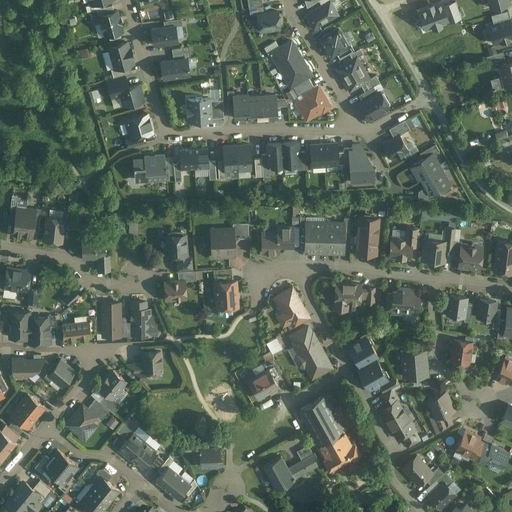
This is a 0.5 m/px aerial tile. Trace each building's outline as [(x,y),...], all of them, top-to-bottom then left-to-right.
[(487,0),(490,8),(509,3),(507,0),(487,0)] [(103,1),(91,4),(86,5),(87,11),(97,9),(104,7),(103,1)] [(322,5),(306,15),(314,28),(338,14),(330,1),(322,5)] [(455,1),(442,5),(448,20),(447,21),(448,23),(462,18),(455,1)] [(427,8),(419,11),(425,28),(433,26),(433,28),(441,25),(440,23),(447,21),(448,20),(442,5),(442,3),(434,6),(433,4),(426,7),(427,8)] [(104,7),(97,9),(99,16),(100,16),(100,15),(114,11),(112,4),(104,7)] [(264,6),(249,8),(250,15),(257,14),(257,13),(265,12),(264,6)] [(119,16),(117,10),(100,15),(100,16),(102,22),(100,22),(102,29),(103,28),(105,35),(123,30),(121,24),(122,23),(120,16),(119,16)] [(277,10),(257,13),(257,14),(258,18),(255,20),(256,25),(259,26),(260,30),(260,31),(261,30),(279,28),(280,28),(280,27),(278,11),(277,10)] [(493,23),(486,25),(491,43),(511,37),(511,18),(510,19),(508,10),(491,15),(493,23)] [(163,21),(164,27),(175,25),(175,26),(182,25),(181,18),(163,21)] [(151,29),(154,45),(177,41),(175,26),(175,25),(164,27),(151,29)] [(337,28),(319,39),(330,57),(335,54),(348,46),(337,28)] [(279,47),(270,52),(271,54),(271,53),(290,86),(292,85),(308,76),(311,74),(291,40),(279,47)] [(275,41),(264,47),(268,54),(270,52),(279,47),(275,41)] [(127,42),(109,47),(115,68),(128,64),(133,63),(131,56),(133,55),(131,48),(129,49),(127,42)] [(348,46),(335,54),(339,60),(349,54),(354,51),(351,45),(348,46)] [(172,48),(173,59),(187,57),(190,57),(189,46),(172,48)] [(363,53),(360,48),(354,51),(349,54),(352,59),(357,56),(357,57),(363,53)] [(503,51),(486,56),(488,63),(504,58),(503,51)] [(357,57),(357,56),(352,59),(337,68),(350,90),(361,84),(370,79),(370,78),(357,57)] [(173,59),(161,61),(163,78),(189,74),(188,67),(189,67),(189,65),(188,65),(187,57),(173,59)] [(511,83),(511,61),(499,65),(502,77),(491,80),(494,89),(511,83)] [(128,64),(115,68),(111,69),(113,77),(130,72),(128,64)] [(376,75),(370,78),(370,79),(361,84),(365,91),(373,86),(380,82),(376,75)] [(125,76),(107,81),(112,97),(121,94),(124,105),(144,99),(139,84),(128,87),(125,76)] [(308,76),(292,85),(298,95),(303,93),(314,86),(308,76)] [(314,86),(303,93),(305,96),(308,95),(309,96),(320,90),(317,85),(314,86)] [(365,91),(358,95),(361,101),(377,92),(373,86),(365,91)] [(91,90),(95,101),(101,100),(98,88),(91,90)] [(320,90),(309,96),(308,95),(305,96),(303,93),(298,95),(297,96),(300,101),(299,102),(302,107),(301,109),(303,112),(305,112),(309,118),(323,109),(323,110),(330,106),(320,89),(320,90)] [(361,101),(357,103),(367,120),(389,107),(380,90),(377,92),(361,101)] [(234,95),(233,95),(234,108),(235,118),(248,117),(248,119),(249,119),(247,94),(234,95)] [(275,94),(248,96),(248,94),(247,94),(249,119),(277,117),(276,106),(276,98),(275,94)] [(196,98),(188,99),(188,107),(187,107),(187,113),(188,113),(189,121),(211,120),(210,98),(202,98),(202,97),(196,97),(196,98)] [(284,98),(276,98),(276,106),(287,105),(287,102),(284,98)] [(148,113),(138,116),(135,115),(131,116),(129,118),(128,119),(126,122),(131,137),(131,138),(143,134),(153,132),(148,113)] [(416,125),(421,123),(418,114),(413,116),(416,125)] [(404,120),(389,129),(394,137),(399,134),(400,135),(410,129),(404,120)] [(506,131),(496,134),(500,152),(511,149),(510,143),(508,136),(506,131)] [(143,134),(131,138),(131,137),(126,139),(128,148),(145,143),(143,134)] [(400,135),(399,134),(394,137),(383,144),(388,152),(387,155),(388,157),(391,158),(392,159),(408,150),(400,135)] [(298,142),(283,143),(283,142),(282,142),(284,166),(284,165),(296,165),(299,164),(299,165),(300,165),(299,151),(298,141),(298,142)] [(282,143),(267,144),(267,143),(267,154),(268,167),(269,167),(272,166),(284,166),(282,142),(282,143)] [(336,143),(324,144),(325,165),(338,164),(337,152),(336,143)] [(249,144),(236,145),(238,170),(251,169),(249,144)] [(324,144),(311,145),(312,166),(325,165),(324,144)] [(373,167),(360,144),(353,144),(353,148),(353,150),(349,150),(350,165),(351,180),(364,179),(364,181),(374,181),(373,167)] [(439,151),(435,144),(420,153),(423,158),(432,153),(433,155),(439,151)] [(236,145),(223,146),(224,161),(225,171),(226,171),(238,170),(236,145)] [(207,147),(193,148),(195,168),(209,167),(207,147)] [(193,148),(179,149),(181,169),(195,168),(193,148)] [(353,148),(343,148),(343,151),(344,164),(344,165),(350,165),(349,150),(353,150),(353,148)] [(305,151),(299,151),(300,165),(299,165),(299,164),(296,165),(296,170),(306,169),(305,151)] [(423,158),(411,166),(419,180),(423,178),(440,168),(439,165),(433,155),(432,153),(423,158)] [(267,154),(261,154),(261,158),(263,176),(270,176),(272,173),(272,166),(269,167),(268,167),(267,154)] [(165,155),(144,156),(144,158),(134,159),(135,166),(134,166),(134,168),(135,168),(136,180),(168,177),(168,175),(167,165),(165,166),(165,157),(165,155)] [(173,157),(165,157),(165,166),(167,165),(168,175),(174,175),(173,157)] [(261,158),(254,159),(256,177),(263,176),(261,158)] [(224,161),(217,161),(219,179),(226,179),(226,171),(225,171),(224,161)] [(445,162),(439,165),(440,168),(442,171),(448,167),(445,162)] [(440,168),(423,178),(426,183),(424,184),(426,187),(430,193),(433,191),(435,194),(441,190),(443,193),(452,188),(442,171),(440,168)] [(426,187),(418,191),(418,198),(430,199),(430,193),(426,187)] [(17,206),(11,205),(9,223),(15,224),(17,207),(17,206)] [(17,207),(15,224),(13,235),(23,236),(26,208),(17,207)] [(35,209),(26,208),(23,236),(32,237),(35,210),(35,209)] [(41,209),(35,208),(35,209),(35,210),(35,212),(33,226),(39,227),(41,209)] [(455,222),(456,213),(423,209),(422,218),(455,222)] [(64,219),(47,217),(44,240),(62,242),(63,227),(64,219)] [(379,218),(359,217),(357,235),(377,236),(379,218)] [(129,221),(129,234),(140,234),(140,221),(129,221)] [(306,222),(306,232),(305,252),(324,252),(325,222),(306,222)] [(344,222),(325,222),(324,252),(343,253),(344,232),(344,222)] [(248,223),(232,223),(233,228),(234,237),(249,236),(248,223)] [(277,232),(262,232),(262,253),(276,253),(276,250),(278,247),(285,247),(285,235),(287,235),(287,227),(278,227),(277,232)] [(293,227),(287,227),(287,235),(285,235),(285,247),(293,247),(293,227)] [(420,229),(407,227),(406,238),(412,239),(411,246),(418,247),(420,229)] [(233,228),(211,229),(212,257),(235,255),(234,237),(233,228)] [(185,234),(181,230),(169,231),(169,234),(168,235),(166,235),(167,245),(166,247),(167,249),(168,256),(177,255),(177,258),(186,257),(186,254),(187,254),(185,234)] [(377,236),(357,235),(356,253),(376,254),(377,236)] [(103,237),(96,237),(96,238),(82,239),(83,257),(84,258),(97,257),(104,257),(104,256),(103,237)] [(406,238),(391,237),(389,257),(410,259),(411,246),(412,239),(406,238)] [(446,241),(428,239),(427,247),(426,247),(424,249),(423,257),(425,259),(444,261),(446,241)] [(511,242),(498,240),(495,261),(492,264),(492,267),(494,270),(511,272),(511,242)] [(472,242),(469,245),(461,244),(458,265),(479,268),(482,249),(472,242)] [(110,256),(104,256),(104,257),(97,257),(98,270),(111,270),(110,256)] [(177,258),(177,271),(178,271),(178,272),(192,271),(191,257),(189,257),(186,257),(177,258)] [(30,271),(7,268),(4,287),(27,291),(30,271)] [(231,268),(217,269),(217,282),(226,282),(226,280),(232,279),(231,268)] [(184,280),(167,282),(165,284),(166,291),(164,294),(164,297),(166,300),(183,298),(185,296),(184,280)] [(217,282),(214,282),(216,308),(238,307),(236,281),(226,282),(217,282)] [(360,284),(352,284),(351,285),(347,285),(346,283),(336,283),(335,309),(347,309),(347,303),(359,304),(360,298),(367,298),(367,289),(360,288),(360,284)] [(300,301),(292,287),(274,298),(284,315),(280,317),(279,320),(282,325),(285,325),(291,322),(294,327),(301,323),(298,318),(299,317),(298,316),(306,311),(305,311),(299,301),(300,301)] [(413,289),(401,287),(400,291),(393,290),(393,294),(391,310),(392,310),(418,312),(420,296),(413,295),(413,289)] [(38,289),(29,288),(28,303),(37,304),(38,289)] [(375,288),(367,288),(367,289),(367,298),(366,304),(374,305),(375,288)] [(74,290),(66,297),(66,300),(71,305),(79,296),(74,290)] [(393,294),(386,293),(385,310),(392,311),(392,310),(391,310),(393,294)] [(467,297),(450,295),(447,315),(464,317),(465,317),(467,303),(467,297)] [(496,301),(480,299),(477,317),(493,320),(494,320),(495,309),(496,301)] [(146,310),(146,302),(132,302),(132,322),(133,334),(143,334),(143,335),(150,335),(156,335),(156,325),(152,325),(152,317),(150,317),(150,310),(146,310)] [(122,303),(101,304),(102,339),(123,338),(122,303)] [(472,304),(467,303),(465,317),(464,317),(464,321),(470,322),(472,304)] [(501,310),(495,309),(494,320),(493,320),(492,328),(498,329),(500,320),(501,310)] [(11,310),(2,310),(2,320),(2,322),(9,322),(9,321),(11,321),(11,312),(11,310)] [(11,312),(11,321),(9,321),(9,322),(10,337),(29,337),(30,337),(29,319),(30,319),(30,311),(29,311),(29,313),(23,314),(22,312),(11,312)] [(306,311),(298,316),(299,317),(298,318),(301,323),(310,318),(306,311)] [(57,326),(55,315),(48,315),(48,317),(48,326),(50,326),(50,327),(57,327),(57,326)] [(88,315),(75,317),(75,323),(76,323),(78,339),(91,337),(90,334),(89,321),(88,321),(87,317),(88,317),(88,315)] [(88,317),(87,317),(88,321),(89,321),(90,334),(97,333),(96,316),(88,317)] [(30,319),(29,319),(30,337),(29,337),(30,342),(50,342),(50,327),(50,326),(48,326),(48,317),(36,317),(36,319),(30,319)] [(506,321),(500,320),(498,329),(497,337),(503,338),(504,334),(506,321)] [(75,323),(63,325),(63,326),(64,338),(65,341),(78,339),(76,323),(75,323)] [(378,329),(374,323),(368,327),(372,332),(372,333),(378,329)] [(308,326),(291,336),(294,343),(312,334),(308,326)] [(368,327),(358,333),(361,338),(372,332),(368,327)] [(319,346),(312,333),(312,334),(294,343),(300,355),(298,356),(297,359),(301,366),(303,366),(306,365),(312,377),(331,367),(322,351),(321,351),(318,346),(319,346)] [(378,358),(366,336),(348,346),(360,367),(375,359),(376,359),(378,358)] [(278,337),(270,341),(274,352),(283,348),(278,337)] [(464,341),(454,340),(451,361),(468,364),(470,350),(472,349),(472,345),(471,344),(471,343),(471,342),(464,341)] [(422,351),(402,352),(403,365),(427,363),(426,350),(422,351)] [(161,352),(142,352),(142,364),(143,372),(147,372),(162,371),(161,352)] [(511,368),(511,359),(505,356),(495,378),(505,383),(508,377),(511,368)] [(273,357),(261,364),(265,371),(268,369),(273,378),(282,373),(273,357)] [(44,359),(27,359),(23,358),(12,358),(13,368),(16,374),(16,376),(28,376),(28,374),(32,374),(34,371),(44,359)] [(44,359),(34,371),(40,375),(49,364),(44,359)] [(75,370),(61,359),(56,365),(48,374),(52,378),(62,386),(75,370)] [(376,359),(375,359),(360,367),(357,369),(370,390),(388,380),(376,359)] [(49,364),(40,375),(48,382),(52,378),(48,374),(56,365),(51,361),(49,364)] [(427,363),(403,365),(404,377),(412,376),(428,375),(428,374),(427,363)] [(142,364),(126,365),(139,380),(148,379),(147,372),(143,372),(142,364)] [(265,371),(249,380),(259,398),(278,387),(273,378),(268,369),(265,371)] [(113,371),(110,371),(98,386),(107,394),(112,398),(121,387),(124,387),(125,385),(125,382),(126,381),(113,371)] [(428,375),(412,376),(412,382),(430,381),(430,374),(428,374),(428,375)] [(396,378),(390,381),(393,387),(399,384),(396,378)] [(390,382),(380,387),(383,393),(393,387),(390,382)] [(391,389),(379,395),(386,406),(397,400),(391,389)] [(332,391),(299,409),(320,445),(344,431),(327,400),(335,395),(332,391)] [(454,410),(446,393),(434,398),(432,397),(428,399),(427,402),(429,406),(431,406),(436,418),(436,417),(447,413),(454,410)] [(44,407),(28,394),(19,404),(36,418),(44,407)] [(121,404),(112,398),(107,394),(100,402),(110,410),(114,413),(121,404)] [(100,402),(96,398),(87,409),(97,416),(96,417),(101,420),(110,410),(100,402)] [(386,406),(381,409),(389,424),(406,415),(397,400),(386,406)] [(36,418),(19,404),(11,414),(28,428),(36,418)] [(83,405),(67,424),(85,440),(92,431),(87,427),(96,417),(97,416),(87,409),(83,405)] [(511,406),(508,405),(501,420),(511,425),(511,406)] [(436,417),(438,424),(441,431),(452,424),(447,413),(436,417)] [(406,415),(389,424),(397,439),(402,436),(414,430),(406,415)] [(112,416),(108,423),(114,428),(119,421),(112,416)] [(128,417),(116,431),(127,440),(133,432),(138,426),(128,417)] [(23,430),(12,421),(8,426),(19,435),(23,430)] [(8,426),(6,424),(1,431),(15,442),(20,436),(19,435),(8,426)] [(1,431),(0,430),(0,450),(6,455),(15,443),(15,442),(1,431)] [(414,430),(402,436),(407,446),(419,439),(414,430)] [(480,437),(465,430),(456,450),(470,456),(478,440),(480,437)] [(320,445),(316,447),(329,470),(360,452),(355,442),(351,444),(344,431),(320,445)] [(133,432),(127,440),(119,449),(130,458),(144,442),(133,432)] [(478,440),(470,456),(476,459),(483,443),(478,440)] [(144,442),(130,458),(142,468),(155,451),(144,442)] [(483,443),(476,459),(484,463),(485,459),(491,446),(483,443)] [(509,453),(492,444),(491,446),(485,459),(502,467),(509,453)] [(308,445),(296,451),(303,462),(314,456),(308,445)] [(209,449),(200,450),(201,467),(220,465),(219,449),(209,449)] [(50,459),(43,467),(46,469),(54,475),(68,458),(57,450),(50,459)] [(45,455),(35,467),(42,473),(46,469),(43,467),(50,459),(45,455)] [(303,462),(289,470),(281,455),(263,465),(277,489),(294,479),(320,464),(316,455),(314,456),(303,462)] [(158,456),(150,467),(156,472),(157,470),(164,462),(165,461),(158,456)] [(165,461),(164,462),(168,466),(169,466),(173,460),(169,456),(165,461)] [(432,472),(417,456),(403,468),(419,485),(425,479),(432,473),(432,472)] [(68,458),(54,475),(62,482),(64,484),(71,476),(78,467),(68,458)] [(168,466),(164,462),(157,470),(162,474),(168,466)] [(162,474),(156,481),(167,490),(179,475),(169,466),(168,466),(162,474)] [(443,473),(438,467),(432,472),(432,473),(425,479),(430,485),(435,480),(443,473)] [(112,475),(104,468),(99,469),(96,473),(100,477),(101,476),(107,481),(112,475)] [(461,473),(454,470),(452,476),(458,478),(461,473)] [(179,475),(167,490),(177,499),(184,491),(190,484),(190,483),(194,479),(185,471),(181,476),(179,475)] [(443,473),(435,480),(440,485),(444,481),(448,486),(453,481),(445,471),(443,473)] [(71,476),(64,484),(62,482),(58,486),(65,492),(76,480),(71,476)] [(107,481),(101,476),(100,477),(95,482),(96,483),(91,489),(108,503),(118,491),(107,481)] [(52,490),(40,479),(32,488),(39,494),(39,495),(44,499),(52,490)] [(448,486),(444,481),(428,495),(439,507),(443,503),(444,504),(455,494),(448,486)] [(20,492),(16,496),(15,495),(12,495),(7,501),(7,504),(16,511),(24,511),(27,509),(30,511),(33,511),(40,504),(35,500),(39,495),(39,494),(32,488),(26,483),(23,484),(20,488),(20,492)] [(190,484),(184,491),(188,495),(195,487),(190,484)] [(100,511),(108,503),(91,489),(86,495),(85,495),(80,501),(87,506),(93,511),(100,511)] [(66,492),(63,496),(70,502),(73,498),(66,492)] [(80,501),(75,497),(70,504),(71,505),(79,511),(81,511),(87,506),(80,501)]
